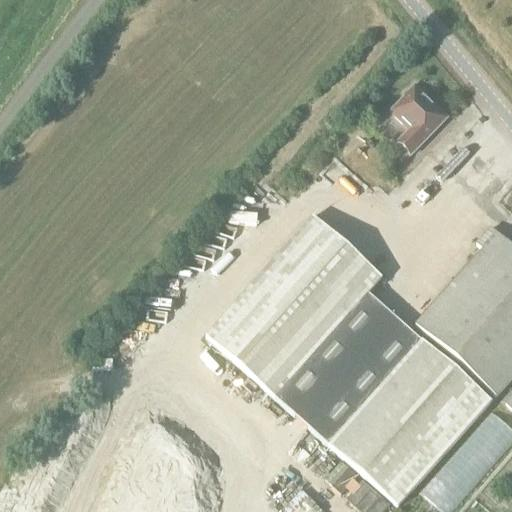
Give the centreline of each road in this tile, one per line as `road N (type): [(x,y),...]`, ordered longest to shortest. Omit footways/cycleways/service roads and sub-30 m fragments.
road 1 (track): [(0,402),(77,297),(316,46),(318,0)]
road 2 (unclassified): [(511,124),(407,0)]
